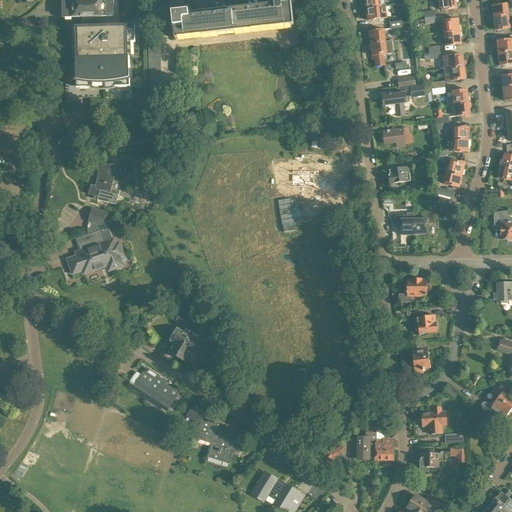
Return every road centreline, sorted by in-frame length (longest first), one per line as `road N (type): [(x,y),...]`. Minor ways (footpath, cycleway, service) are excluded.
road 1 (residential): [(354,511),(263,430),(27,290)]
road 2 (residential): [(381,262),(352,36),(339,0)]
road 3 (residential): [(457,260),(488,122),(473,0)]
road 4 (residential): [(0,469),(37,407),(27,290)]
road 5 (residential): [(27,290),(47,124)]
road 6 (residential): [(403,403),(381,262)]
road 7 (residential): [(403,403),(448,371),(464,301)]
road 8 (residential): [(47,124),(53,0)]
